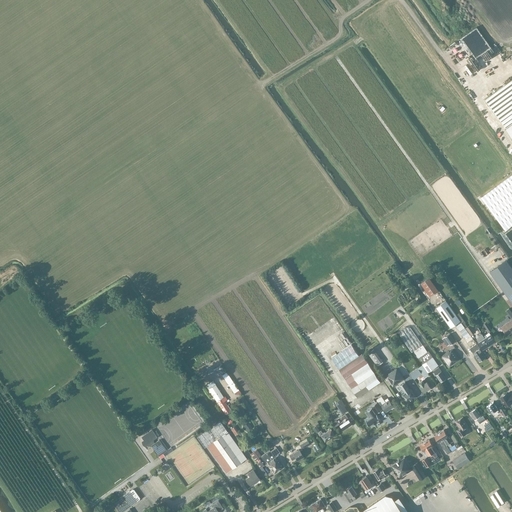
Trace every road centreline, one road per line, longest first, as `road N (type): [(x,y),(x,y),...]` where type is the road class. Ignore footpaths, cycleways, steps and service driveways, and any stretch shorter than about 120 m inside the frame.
road 1 (tertiary): [(261,511),(511,361)]
road 2 (unknown): [(447,511),(413,509),(390,491),(352,504),(324,479)]
road 3 (unknown): [(296,490),(280,449),(215,378)]
